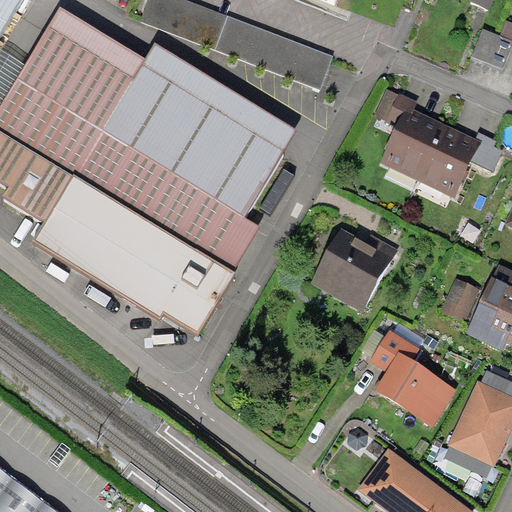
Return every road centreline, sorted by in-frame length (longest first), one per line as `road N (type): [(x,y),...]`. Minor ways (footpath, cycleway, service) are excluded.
road 1 (residential): [(188,398),(374,44),(511,110)]
road 2 (residential): [(0,251),(188,398)]
road 3 (residential): [(188,398),(338,511)]
